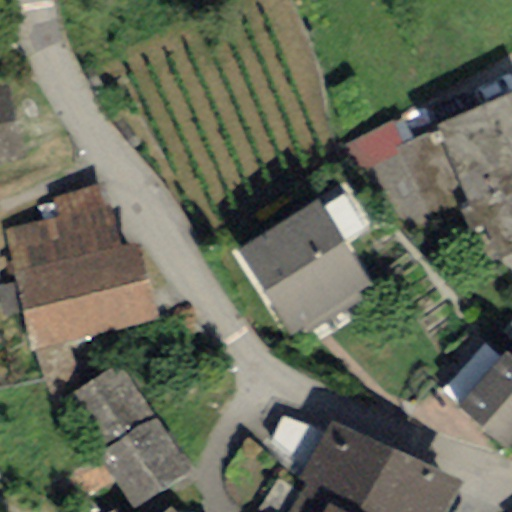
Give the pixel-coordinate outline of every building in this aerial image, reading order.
[(511,101),(439,132),(485,233),(504,278),(511,274),(511,101)] [(0,109),(0,168),(28,163),(17,106),(0,109)] [(485,233),(439,132),(365,165),(411,266),(485,233)] [(105,189),(51,200),(56,225),(5,235),(29,355),(158,330),(142,252),(118,256),(105,189)] [(238,263),(290,346),(371,295),(318,212),(238,263)] [(456,419),(505,462),(511,455),(511,370),(504,364),(456,419)] [(80,408),(142,501),(188,470),(126,378),(80,408)] [(328,433),(295,502),(315,511),(452,511),(463,491),(328,433)]
